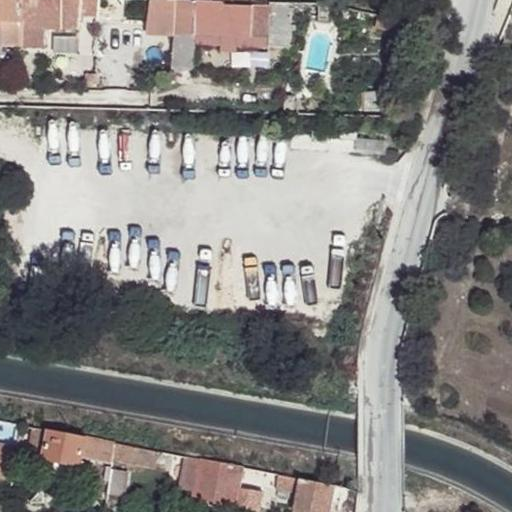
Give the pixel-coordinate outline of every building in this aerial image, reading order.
[(67,25),(68,13),(67,0),(0,0),(0,18),(4,18),(2,43),(37,43),(37,25),(67,25)] [(89,14),(89,0),(67,0),(68,13),(89,14)] [(234,7),(234,0),(224,0),(152,0),(149,36),(178,36),(291,40),(291,3),(268,3),(268,8),(234,7)] [(290,50),(291,40),(178,36),(178,71),(199,71),(200,47),(229,48),(229,54),(246,54),(247,48),(290,50)] [(47,271),(51,244),(32,242),(28,268),(47,271)] [(87,437),(50,429),(45,460),(80,466),(82,459),(87,437)] [(99,461),(111,463),(114,443),(87,437),(82,459),(99,461)] [(161,473),(166,453),(114,443),(111,463),(161,473)] [(0,445),(0,475),(11,477),(11,474),(15,447),(0,445)] [(21,448),(15,447),(11,474),(17,475),(21,448)] [(232,511),(235,511),(245,469),(202,460),(192,504),(232,511)] [(110,473),(111,463),(99,461),(94,501),(105,504),(106,500),(110,473)] [(130,476),(110,473),(106,500),(127,503),(130,476)] [(271,511),(296,511),(306,482),(282,477),(276,495),(261,491),(257,508),(271,511)] [(333,511),(338,500),(308,489),(299,511),(333,511)]
